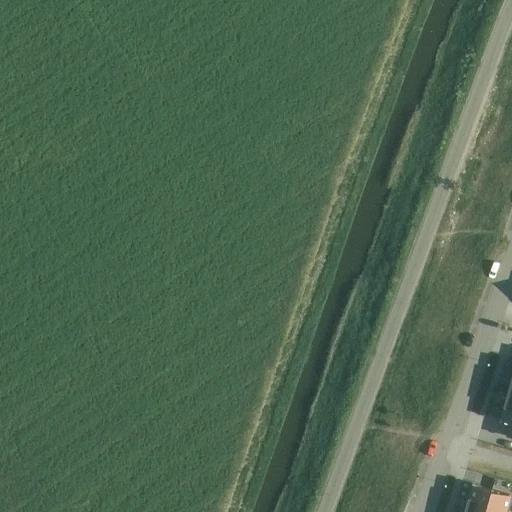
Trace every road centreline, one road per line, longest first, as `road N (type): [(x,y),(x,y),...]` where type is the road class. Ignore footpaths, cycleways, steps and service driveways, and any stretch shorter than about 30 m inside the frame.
road 1 (unclassified): [(327,511),(511,11)]
road 2 (residential): [(511,260),(421,511)]
